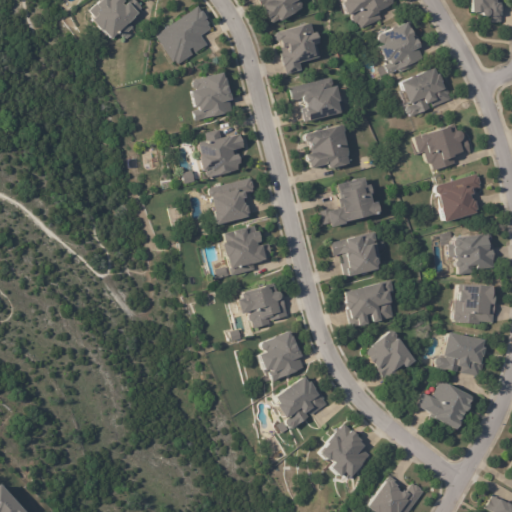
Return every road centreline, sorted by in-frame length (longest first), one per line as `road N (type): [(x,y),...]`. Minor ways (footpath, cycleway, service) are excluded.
road 1 (residential): [(213,0),(240,48),(324,353),(362,407),(459,480)]
road 2 (residential): [(427,0),(474,86),(511,221),(503,386),(442,511)]
